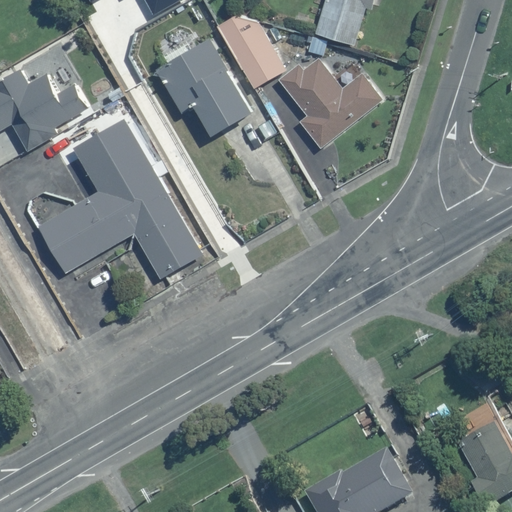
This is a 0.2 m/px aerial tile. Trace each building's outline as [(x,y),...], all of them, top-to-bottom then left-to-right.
[(330,0),(320,32),(358,44),(370,5),(376,7),(378,0),(330,0)] [(256,7),(223,25),(258,88),(291,70),(256,7)] [(259,111),(256,107),(215,37),(161,69),(187,111),(200,103),(219,135),(259,111)] [(323,147),(385,101),(388,99),(368,72),(346,89),(323,58),(307,70),(303,65),(283,79),(311,117),(304,122),(323,147)] [(0,130),(16,123),(19,121),(33,150),(63,136),(58,125),(93,108),(80,83),(63,91),(54,74),(46,78),(45,76),(33,81),(29,72),(0,86),(0,130)] [(131,297),(166,277),(207,253),(130,118),(78,148),(103,190),(43,225),(70,272),(140,232),(145,241),(110,261),(131,297)] [(491,511),(511,511),(511,445),(499,424),(462,445),(483,481),(476,485),(491,511)] [(308,491),(312,497),(320,511),(382,511),(415,494),(390,450),(348,474),(345,470),(308,491)]
